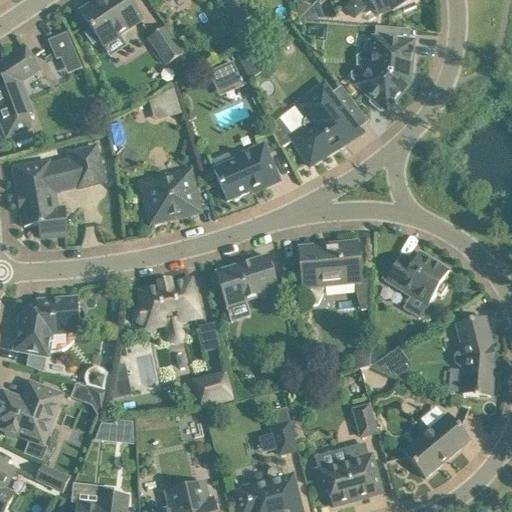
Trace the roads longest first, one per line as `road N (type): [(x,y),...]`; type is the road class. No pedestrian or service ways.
road 1 (residential): [(0,273),(217,239),(306,210)]
road 2 (residential): [(457,0),(456,47),(438,100),(394,148)]
road 3 (residential): [(409,215),(450,231),(491,267),(511,300)]
